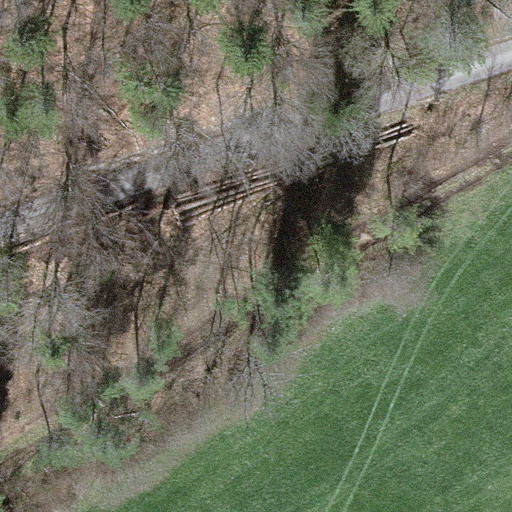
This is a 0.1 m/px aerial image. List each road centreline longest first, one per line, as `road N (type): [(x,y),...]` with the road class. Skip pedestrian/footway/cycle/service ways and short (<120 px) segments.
road 1 (track): [(511,155),(0,472)]
road 2 (unclassified): [(511,52),(0,237)]
